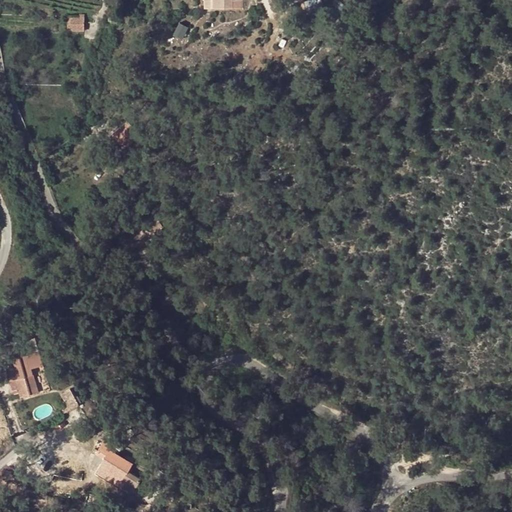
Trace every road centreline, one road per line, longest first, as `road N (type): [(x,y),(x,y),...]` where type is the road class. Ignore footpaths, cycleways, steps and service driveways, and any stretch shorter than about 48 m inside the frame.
road 1 (unclassified): [(214,382),(61,219),(0,64)]
road 2 (tertiary): [(214,382),(234,358),(270,366),(372,435),(392,484)]
road 3 (tertiary): [(290,511),(287,451),(226,412),(214,382)]
road 4 (unclassified): [(392,484),(511,473)]
